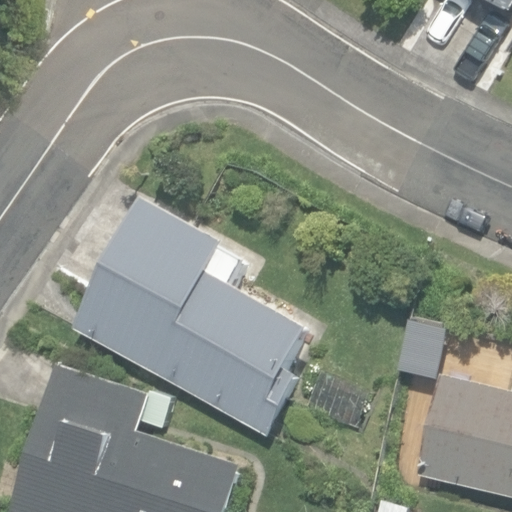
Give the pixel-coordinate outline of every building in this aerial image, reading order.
[(84,327),(279,435),(313,373),(302,366),(325,325),(242,279),(254,259),(235,249),(241,239),(159,193),(84,327)] [(233,511),(251,460),(149,427),(160,392),(68,362),(19,511),(233,511)] [(312,405),(362,425),(377,390),(327,369),(312,405)] [(426,473),(511,493),(511,386),(449,372),(426,473)] [(381,511),(414,511),(416,504),(386,497),(381,511)]
